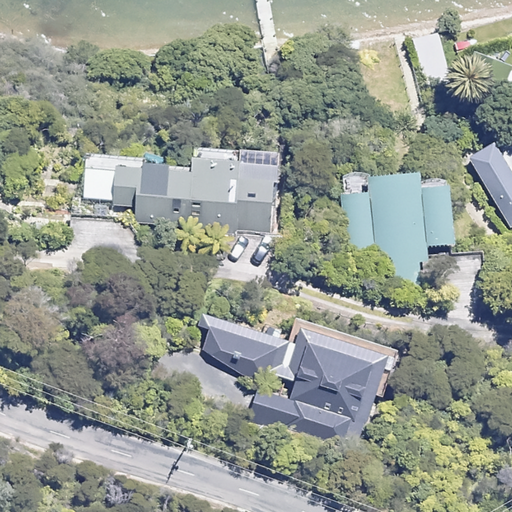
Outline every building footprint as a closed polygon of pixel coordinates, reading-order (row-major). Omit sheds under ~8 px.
[(511,177),(495,144),(471,156),(508,230),(511,228),(511,177)] [(279,152),(197,145),(195,170),(120,163),(116,206),(137,208),(136,225),(175,229),(175,225),(271,233),(279,152)] [(425,180),(425,169),(342,171),(345,289),(419,288),(418,244),(456,243),(454,180),(425,180)] [(122,223),(75,219),(71,257),(119,261),(122,223)] [(290,401),(258,390),(245,427),(305,448),(316,417),(351,430),(362,433),(382,376),(391,352),(295,318),(287,341),(208,314),(194,354),(274,382),(278,373),(298,380),(290,401)]
